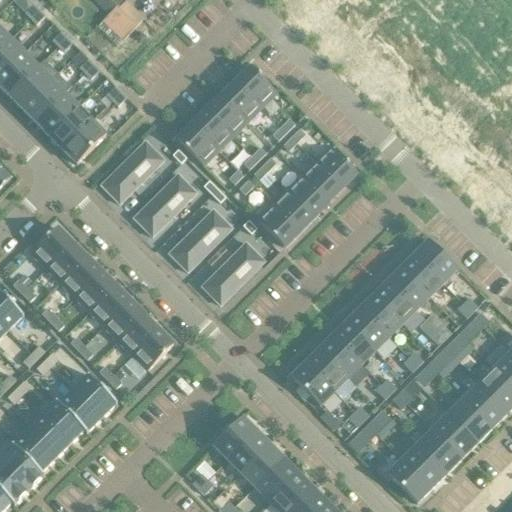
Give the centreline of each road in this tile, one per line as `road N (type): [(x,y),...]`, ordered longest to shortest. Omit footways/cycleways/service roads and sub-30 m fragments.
road 1 (residential): [(420,179),(237,362)]
road 2 (residential): [(54,181),(237,362)]
road 3 (residential): [(250,5),(420,179)]
road 4 (residential): [(237,362),(86,511)]
road 5 (residential): [(237,362),(384,511)]
road 6 (residential): [(420,179),(511,270)]
